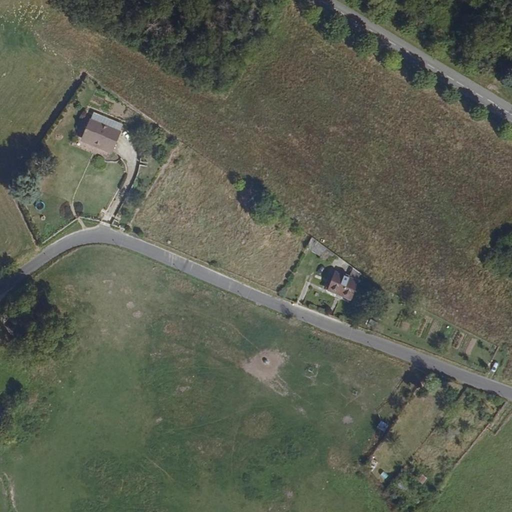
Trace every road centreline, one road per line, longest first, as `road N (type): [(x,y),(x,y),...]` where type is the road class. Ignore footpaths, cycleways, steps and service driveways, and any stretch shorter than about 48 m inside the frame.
road 1 (residential): [(511,393),(100,236),(59,249),(0,291)]
road 2 (tertiary): [(511,115),(321,0)]
